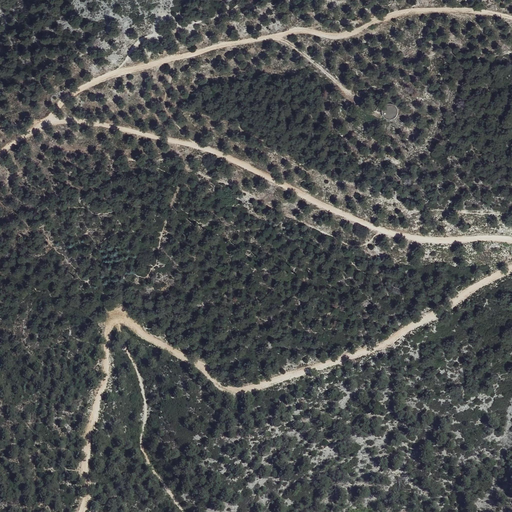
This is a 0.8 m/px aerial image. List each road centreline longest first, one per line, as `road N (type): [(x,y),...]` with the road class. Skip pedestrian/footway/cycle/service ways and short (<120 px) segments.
road 1 (track): [(82,511),(88,428),(114,316),(128,316),(147,337),(243,388),(382,344),(511,269)]
road 2 (track): [(511,18),(409,11),(332,36),(297,30),(220,44),(81,88),(0,152)]
road 3 (track): [(0,126),(78,119),(196,143),(386,230),(422,240),(511,241)]
road 4 (track): [(114,316),(140,382),(141,451),(180,511)]
road 5 (track): [(276,36),(370,111)]
